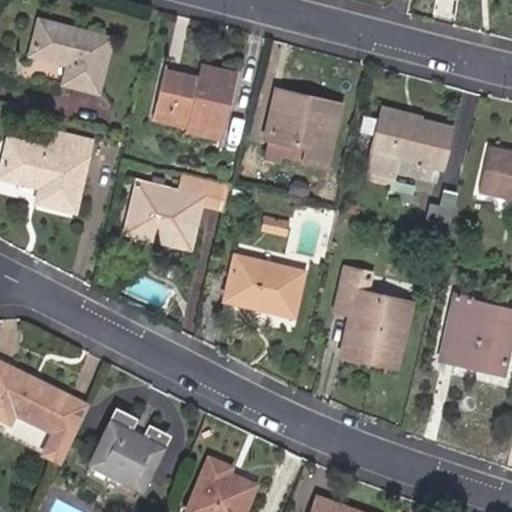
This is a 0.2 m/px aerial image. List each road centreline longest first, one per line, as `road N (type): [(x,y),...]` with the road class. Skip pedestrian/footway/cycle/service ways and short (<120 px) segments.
road 1 (residential): [(2,277),(399,462),(511,493)]
road 2 (residential): [(511,61),(258,0)]
